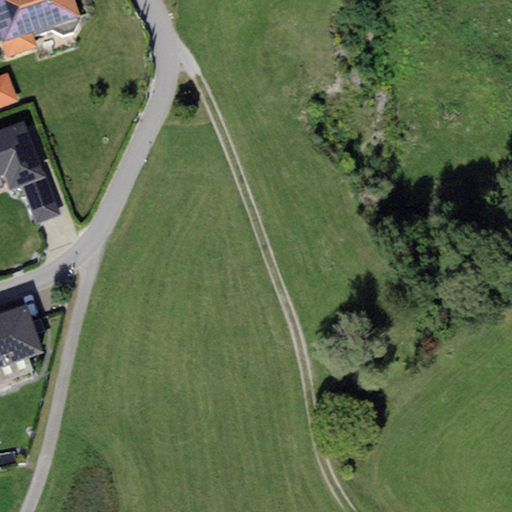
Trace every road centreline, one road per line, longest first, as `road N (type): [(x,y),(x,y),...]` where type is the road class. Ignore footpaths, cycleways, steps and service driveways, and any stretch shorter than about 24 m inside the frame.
road 1 (track): [(358,511),(325,467),(300,344),(250,205),(193,71),(166,56)]
road 2 (residential): [(0,292),(51,274),(87,248),(163,90),(162,33),(146,0)]
road 3 (track): [(87,248),(89,269),(28,511)]
